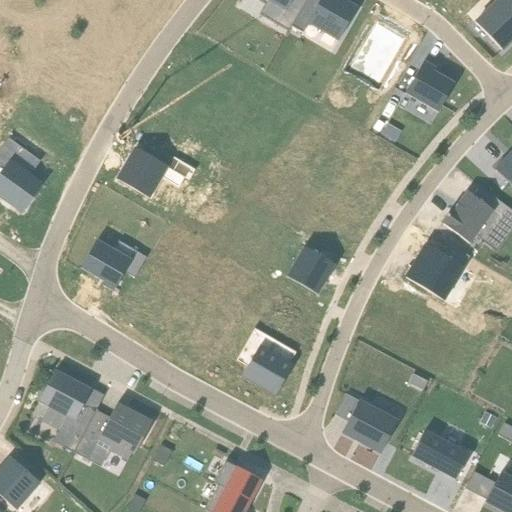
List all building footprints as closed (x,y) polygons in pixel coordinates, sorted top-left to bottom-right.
[(289,25),(291,26),(306,0),(252,0),(263,6),(257,16),(285,33),(289,25)] [(306,0),(291,26),(302,32),(307,25),(337,42),(355,10),(337,0),(306,0)] [(511,0),(498,0),(474,24),(500,51),(511,40),(511,0)] [(404,95),(436,114),(452,85),(432,73),(434,69),(422,62),(404,95)] [(0,147),(0,200),(21,215),(41,186),(29,177),(39,162),(23,152),(26,147),(9,135),(0,147)] [(511,150),(493,171),(511,188),(511,150)] [(501,219),(508,210),(479,188),(472,197),(501,219)] [(501,219),(472,197),(465,193),(452,211),(450,210),(440,224),(468,246),(474,237),(495,253),(511,230),(511,213),(508,210),(501,219)] [(101,286),(112,292),(130,261),(95,241),(79,269),(103,283),(101,286)] [(404,279),(441,302),(467,259),(448,247),(442,257),(424,246),(404,279)] [(285,278),(316,296),(333,266),(302,248),(285,278)] [(295,353),(253,330),(234,362),(245,369),(240,379),(273,397),(291,367),(288,365),(295,353)] [(89,392),(88,391),(53,373),(37,403),(65,418),(72,421),(64,435),(78,443),(95,412),(82,404),(89,392)] [(82,404),(95,412),(103,397),(89,390),(88,391),(89,392),(82,404)] [(346,423),(357,402),(344,395),(333,416),(346,423)] [(357,402),(346,423),(341,434),(379,454),(396,422),(357,402)] [(96,442),(97,443),(107,449),(106,451),(126,462),(130,454),(133,456),(150,424),(115,405),(108,419),(96,442)] [(95,412),(78,443),(72,454),(87,462),(97,443),(96,442),(108,419),(95,412)] [(72,421),(65,418),(52,443),(72,454),(78,443),(64,435),(72,421)] [(510,444),(511,441),(511,429),(503,425),(496,437),(510,444)] [(423,432),(409,457),(454,481),(467,456),(423,432)] [(9,458),(0,468),(0,498),(15,511),(16,511),(40,485),(9,458)] [(217,486),(249,504),(260,482),(224,463),(213,484),(217,486)] [(485,501),(487,496),(479,492),(485,481),(473,474),(463,490),(485,501)] [(487,496),(485,501),(483,504),(498,511),(511,511),(511,480),(499,474),(487,496)] [(206,511),(244,511),(249,504),(217,486),(204,511),(206,511)]
